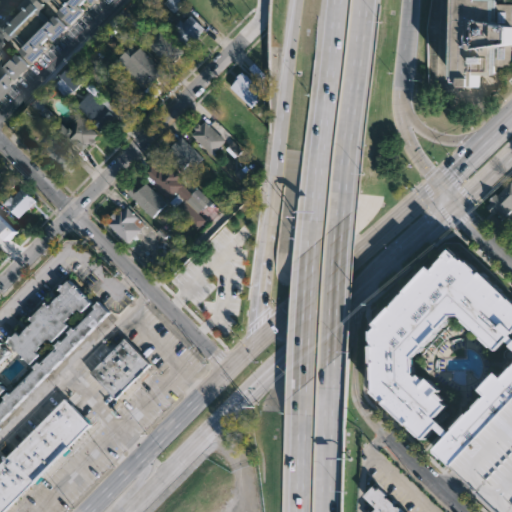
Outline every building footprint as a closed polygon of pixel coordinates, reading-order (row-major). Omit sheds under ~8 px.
[(42,7),(52,17),(56,13),(69,25),(55,39),(53,38),(46,45),(48,46),(34,61),(21,48),(25,44),(15,35),(11,40),(0,29),(0,24),(10,14),(15,18),(24,8),(20,4),(23,0),(43,0),(46,3),(42,7)] [(95,0),(93,2),(91,0),(85,0),(81,5),(85,8),(70,22),(59,10),(63,6),(59,2),(58,3),(55,0),(51,0),(49,2),(47,0),(95,0)] [(499,0),(499,5),(511,5),(511,39),(510,40),(510,68),(498,68),(498,72),(478,72),(478,82),(466,82),(466,79),(457,79),(458,0),(499,0)] [(191,14),(206,28),(189,46),(174,32),(178,28),(175,25),(181,19),(183,22),(191,14)] [(152,20),(183,50),(169,65),(145,42),(154,34),(146,27),(152,20)] [(5,47),(15,56),(19,52),(31,65),(17,79),(13,75),(12,76),(14,78),(9,84),(11,86),(0,97),(0,33),(10,43),(5,47)] [(147,88),(145,89),(135,79),(115,61),(131,45),(137,50),(139,47),(160,67),(157,70),(160,73),(156,78),(147,88)] [(87,78),(68,97),(55,85),(61,78),(60,77),(73,64),(87,78)] [(242,71),(245,75),(246,74),(254,81),(253,83),(262,91),(257,97),(263,102),(255,111),(230,87),(235,81),(234,80),(242,71)] [(112,123),(107,128),(105,126),(101,130),(77,106),(95,87),(119,111),(109,121),(112,123)] [(79,114),(80,116),(82,114),(92,124),(90,125),(98,133),(94,137),(97,140),(93,145),(90,142),(82,152),(58,130),(65,122),(68,125),(79,114)] [(205,121),(225,141),(212,154),(192,134),(196,130),(193,128),(198,123),(201,125),(205,121)] [(49,129),(56,135),(57,134),(70,146),(65,150),(76,161),(62,175),(32,146),(49,129)] [(202,157),(193,166),(189,161),(182,167),(166,150),(182,135),(202,157)] [(170,165),(181,176),(178,180),(185,187),(192,194),(198,187),(211,200),(198,213),(206,221),(197,229),(170,202),(179,194),(177,192),(171,197),(145,171),(152,164),(158,170),(159,168),(163,172),(170,165)] [(0,165),(5,170),(7,168),(16,177),(2,192),(0,190),(0,165)] [(511,212),(508,217),(500,210),(497,213),(489,206),(493,202),(491,200),(498,193),(500,195),(511,182),(511,212)] [(147,183),(168,204),(154,218),(128,192),(135,185),(140,190),(147,183)] [(24,187),(37,201),(20,218),(5,203),(11,197),(12,198),(24,187)] [(128,207),(145,224),(130,239),(135,244),(131,249),(125,244),(127,242),(108,223),(112,219),(110,217),(115,212),(117,214),(121,210),(123,212),(128,207)] [(16,226),(0,211),(0,210),(0,238),(2,241),(16,226)] [(375,330),(373,330),(376,390),(426,438),(439,425),(448,434),(434,449),(452,466),(511,404),(511,300),(471,261),(456,247),(436,268),(433,265),(377,323),(379,325),(375,330)] [(92,301),(83,310),(79,307),(67,320),(70,324),(54,340),(50,337),(38,350),(41,353),(31,363),(22,354),(23,353),(9,340),(18,330),(22,334),(35,321),(30,317),(46,301),(50,305),(63,291),(60,288),(69,279),(92,301)] [(109,310),(0,421),(0,404),(7,397),(5,395),(10,391),(12,393),(37,366),(35,365),(40,360),(42,362),(59,346),(56,343),(61,339),(63,341),(71,333),(69,331),(73,326),(75,328),(97,306),(95,304),(99,300),(109,310)] [(148,363),(114,398),(89,373),(123,338),(148,363)] [(74,440),(68,446),(70,447),(35,482),(34,481),(3,511),(0,511),(0,463),(66,398),(91,424),(74,440)] [(511,511),(511,404),(452,466),(464,477),(499,511),(511,511)] [(378,487),(367,498),(380,510),(377,511),(407,511),(403,508),(401,509),(390,498),(391,497),(384,490),(382,492),(378,487)]
